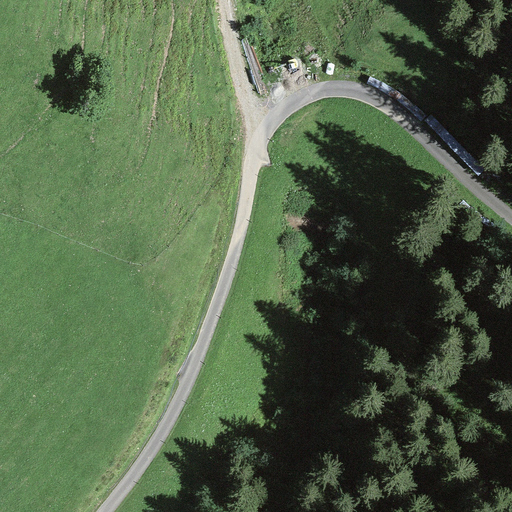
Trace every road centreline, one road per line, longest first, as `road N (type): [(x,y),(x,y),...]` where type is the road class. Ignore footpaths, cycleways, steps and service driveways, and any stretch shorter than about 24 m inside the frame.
road 1 (track): [(104,511),(154,444),(191,373),(227,274),(261,135)]
road 2 (track): [(261,135),(316,92),(358,91),(400,113),(511,212)]
road 3 (track): [(227,0),(232,47),(261,135)]
